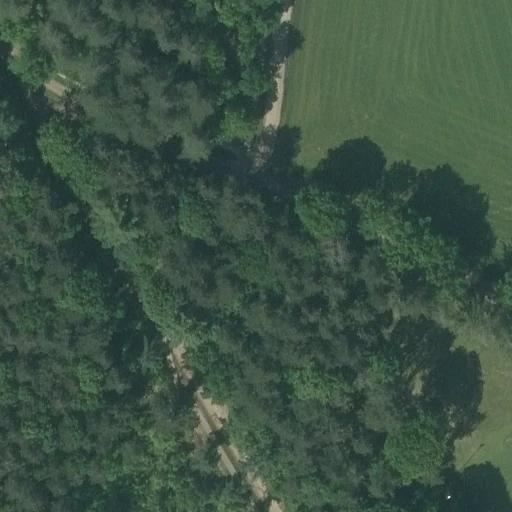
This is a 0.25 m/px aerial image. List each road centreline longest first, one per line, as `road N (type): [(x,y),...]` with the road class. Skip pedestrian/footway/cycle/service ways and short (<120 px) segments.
road 1 (track): [(44,90),(56,137),(277,511)]
road 2 (track): [(511,295),(237,175)]
road 3 (track): [(44,90),(237,175)]
road 4 (track): [(282,0),(247,180)]
